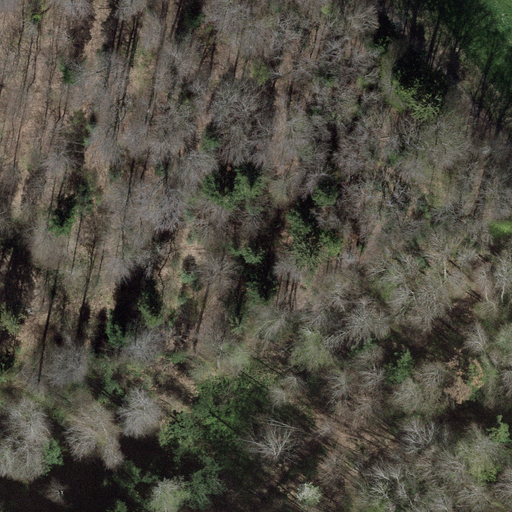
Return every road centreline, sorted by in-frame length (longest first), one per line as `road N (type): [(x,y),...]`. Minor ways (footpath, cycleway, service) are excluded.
road 1 (track): [(511,265),(285,461),(254,511)]
road 2 (track): [(376,0),(511,156)]
